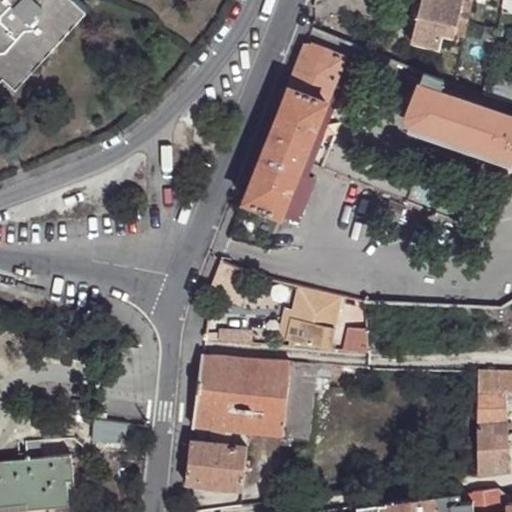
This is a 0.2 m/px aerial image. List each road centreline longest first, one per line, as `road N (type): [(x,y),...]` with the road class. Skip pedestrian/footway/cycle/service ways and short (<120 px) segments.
road 1 (residential): [(291,0),(182,279)]
road 2 (residential): [(182,279),(154,511)]
road 3 (residential): [(268,511),(452,485)]
road 4 (residential): [(0,250),(182,279)]
